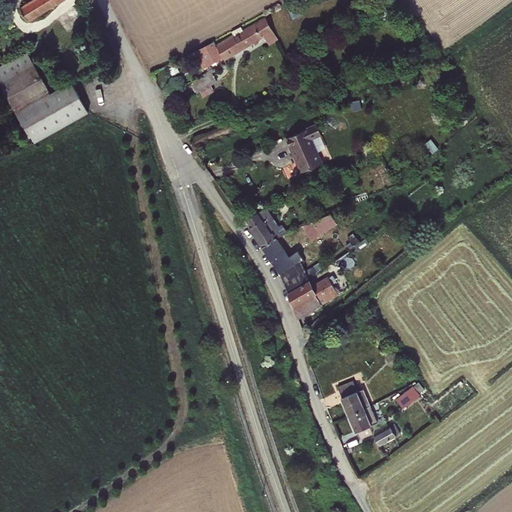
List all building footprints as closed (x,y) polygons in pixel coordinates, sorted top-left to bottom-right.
[(34,0),(20,9),(28,20),(61,0),(34,0)] [(264,19),(216,45),(223,59),(263,36),(272,31),(264,19)] [(272,31),(263,36),(268,45),(277,41),(272,31)] [(213,40),(196,49),(206,67),(223,58),(216,45),(213,40)] [(48,91),(26,51),(0,65),(0,83),(15,110),(48,91)] [(342,56),(344,59),(355,53),(354,51),(342,56)] [(359,62),(355,53),(344,59),(347,67),(359,62)] [(191,83),(196,92),(216,81),(212,72),(191,83)] [(320,76),(314,79),(317,84),(323,82),(320,76)] [(33,143),(88,111),(72,81),(16,112),(33,143)] [(286,137),(291,149),(301,172),(321,163),(311,138),(321,134),(317,124),(286,137)] [(409,196),(428,221),(446,207),(427,182),(409,196)] [(299,192),(285,199),(288,205),(302,198),(299,192)] [(251,226),(249,228),(263,247),(276,238),(282,235),(265,209),(246,218),(251,226)] [(330,213),(302,226),(311,241),(337,224),(330,213)] [(348,245),(351,250),(361,243),(355,234),(349,238),(352,242),(348,245)] [(289,256),(276,238),(263,247),(281,273),(285,270),(288,273),(301,264),(304,262),(298,251),(289,256)] [(325,259),(305,271),(309,279),(323,268),(329,265),(325,259)] [(329,265),(323,268),(327,273),(335,267),(332,262),(329,265)] [(281,273),(284,282),(305,271),(301,264),(288,273),(285,270),(281,273)] [(284,282),(288,292),(309,280),(309,279),(305,271),(284,282)] [(312,286),(309,280),(288,292),(298,318),(338,294),(328,276),(312,286)] [(357,392),(353,381),(338,387),(342,398),(340,398),(354,432),(356,432),(359,439),(372,433),(369,426),(377,423),(363,389),(357,392)] [(418,382),(413,386),(419,394),(424,389),(418,382)] [(402,408),(419,394),(413,386),(396,399),(402,408)] [(394,424),(390,426),(396,436),(400,433),(394,424)] [(379,445),(396,436),(390,426),(374,435),(379,445)]
